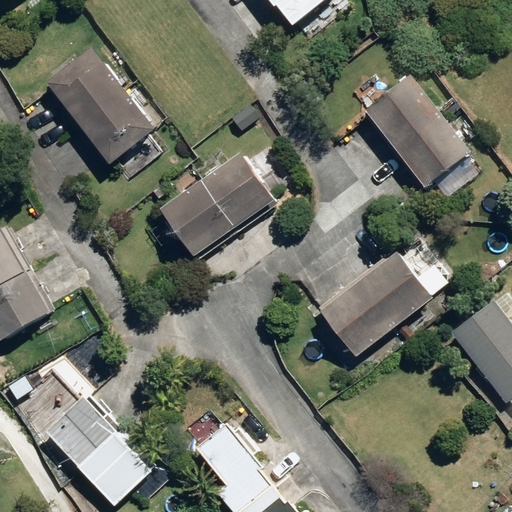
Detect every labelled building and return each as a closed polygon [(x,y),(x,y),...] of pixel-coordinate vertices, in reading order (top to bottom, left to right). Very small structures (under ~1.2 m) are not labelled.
[(292,1),(309,22),(336,0),(288,0),(290,3),(292,1)] [(64,78),(95,120),(140,86),(108,44),(64,78)] [(362,117),(422,193),(468,157),(407,81),(362,117)] [(140,86),(95,120),(126,159),(170,126),(140,86)] [(256,149),(218,176),(251,224),(289,197),(256,149)] [(251,224),(218,176),(177,204),(210,252),(251,224)] [(0,233),(0,322),(10,340),(65,308),(17,224),(0,233)] [(417,246),(426,257),(438,248),(430,237),(417,246)] [(333,298),(369,345),(444,287),(408,242),(333,298)] [(511,393),(511,301),(505,291),(462,322),(511,393)] [(63,427),(127,502),(140,491),(148,501),(181,473),(168,458),(161,464),(101,394),(63,427)] [(250,511),(251,511),(288,482),(278,469),(281,466),(246,421),(216,444),(244,480),(233,489),(250,511)] [(288,482),(251,511),(316,511),(307,500),(304,502),(288,482)]
